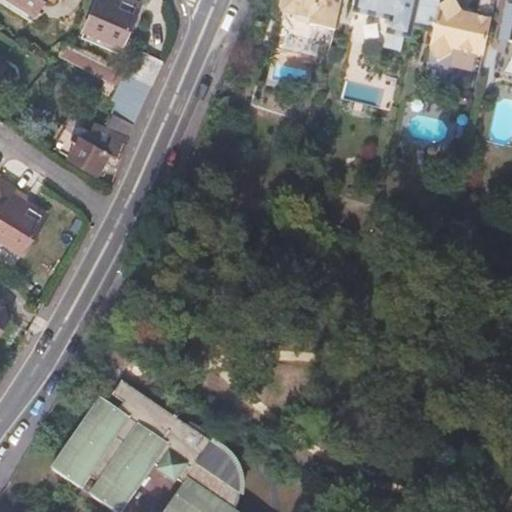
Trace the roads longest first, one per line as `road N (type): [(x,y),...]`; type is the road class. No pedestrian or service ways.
road 1 (secondary): [(49,348),(125,220),(217,0)]
road 2 (secondary): [(216,0),(49,348)]
